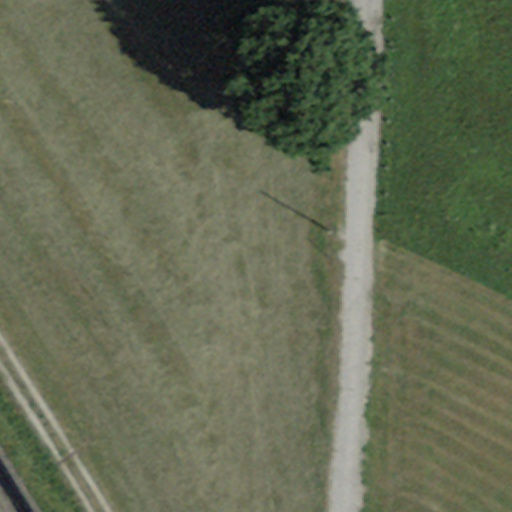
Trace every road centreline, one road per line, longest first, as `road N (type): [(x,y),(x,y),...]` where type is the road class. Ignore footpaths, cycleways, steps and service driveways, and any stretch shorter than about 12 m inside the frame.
road 1 (track): [(368,0),(338,511)]
road 2 (track): [(97,511),(0,359)]
